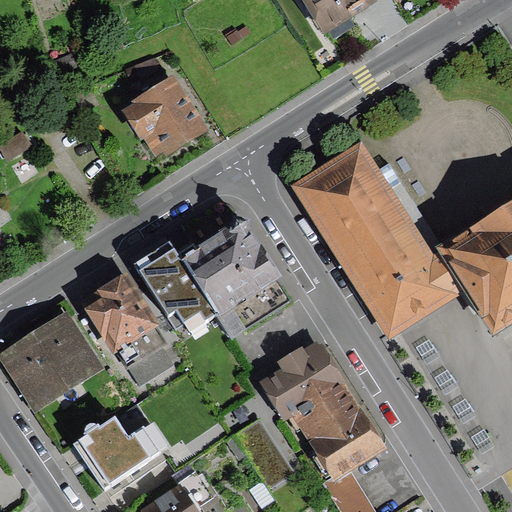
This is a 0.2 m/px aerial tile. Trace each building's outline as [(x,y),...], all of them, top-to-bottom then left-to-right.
[(323,38),(328,35),(332,42),(355,28),(351,21),(377,4),(375,0),(300,0),(299,1),(323,38)] [(118,33),(87,46),(90,56),(98,53),(100,58),(125,48),(118,33)] [(71,54),(53,61),(59,75),(76,67),(71,54)] [(125,69),(131,84),(162,73),(156,57),(125,69)] [(143,140),(155,159),(162,155),(166,160),(209,133),(173,76),(130,103),(132,106),(120,113),(139,143),(143,140)] [(388,343),(459,298),(458,295),(462,292),(493,340),(511,327),(511,202),(436,251),(438,254),(433,257),(361,144),(290,190),(388,343)] [(196,244),(177,256),(218,319),(232,340),(288,303),(275,284),(283,279),(247,224),(230,235),(226,230),(199,248),(196,244)] [(183,342),(218,319),(177,256),(168,244),(133,267),(183,342)] [(92,304),(82,311),(125,376),(168,348),(156,330),(161,327),(126,273),(88,298),(92,304)] [(65,313),(33,334),(70,392),(103,370),(65,313)] [(70,392),(33,334),(0,355),(0,360),(35,414),(70,392)] [(344,386),(346,385),(319,342),(304,352),(302,348),(276,364),(280,370),(259,384),(285,425),(292,420),(344,386)] [(385,449),(344,386),(292,420),(330,478),(334,483),(351,471),(385,449)] [(83,436),(84,439),(72,447),(103,495),(169,451),(150,422),(128,437),(116,418),(100,429),(97,427),(93,426),(89,427),(86,429),(84,433),(83,436)] [(294,476),(258,421),(235,436),(271,491),(294,476)] [(173,477),(179,486),(140,511),(196,511),(218,497),(201,472),(196,476),(189,466),(173,477)] [(334,483),(330,478),(321,483),(339,511),(377,511),(351,471),(334,483)]
